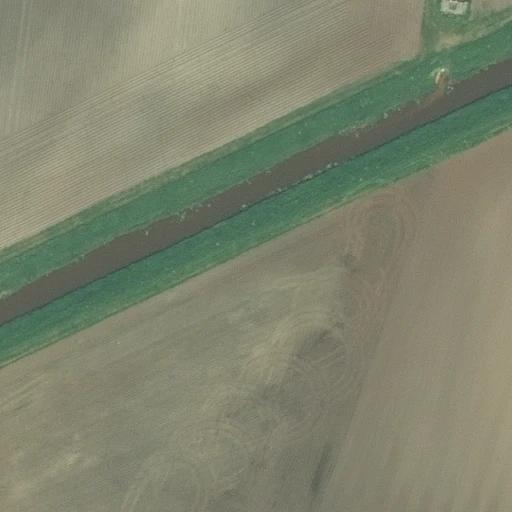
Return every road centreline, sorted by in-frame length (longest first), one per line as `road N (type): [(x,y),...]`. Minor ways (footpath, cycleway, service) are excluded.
road 1 (track): [(0,352),(511,110)]
road 2 (track): [(432,51),(0,260)]
